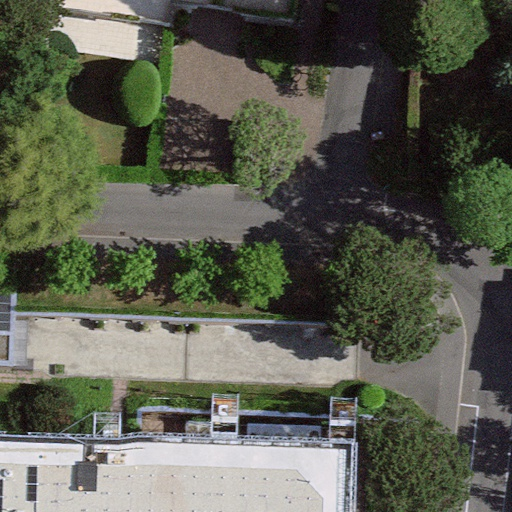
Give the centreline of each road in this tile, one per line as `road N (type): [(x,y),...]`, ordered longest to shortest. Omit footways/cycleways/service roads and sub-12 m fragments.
road 1 (residential): [(511,281),(470,243),(334,208),(0,196)]
road 2 (residential): [(486,511),(511,289)]
